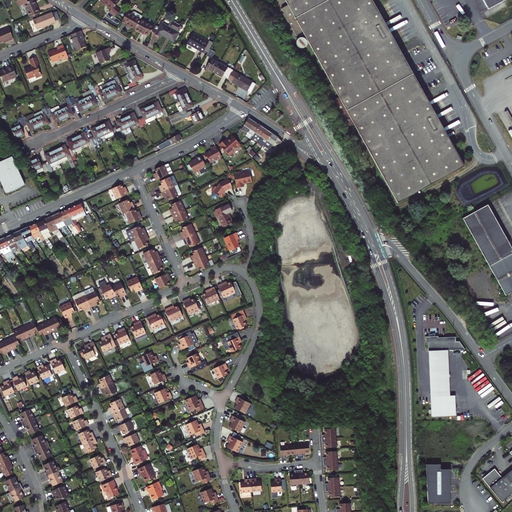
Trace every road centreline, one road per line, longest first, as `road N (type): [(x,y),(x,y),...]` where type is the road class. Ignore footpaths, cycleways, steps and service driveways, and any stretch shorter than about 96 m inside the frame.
road 1 (residential): [(138,511),(64,341)]
road 2 (residential): [(23,148),(183,75)]
road 3 (residential): [(377,246),(394,249),(481,356)]
road 4 (residential): [(0,230),(133,169)]
road 5 (residential): [(248,271),(258,304),(254,339),(222,399)]
road 6 (residential): [(64,341),(184,282)]
road 7 (residential): [(133,169),(243,108)]
road 8 (residential): [(133,169),(184,282)]
road 9 (residential): [(454,56),(511,164)]
